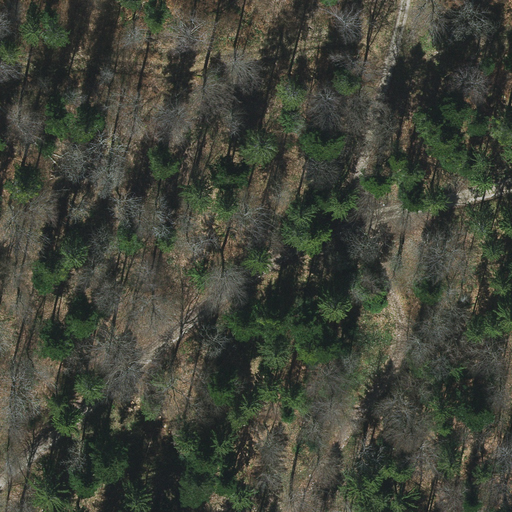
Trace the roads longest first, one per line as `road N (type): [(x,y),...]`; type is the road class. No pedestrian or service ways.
road 1 (track): [(0,480),(175,331),(308,238),(511,182)]
road 2 (track): [(403,0),(378,99),(363,220)]
